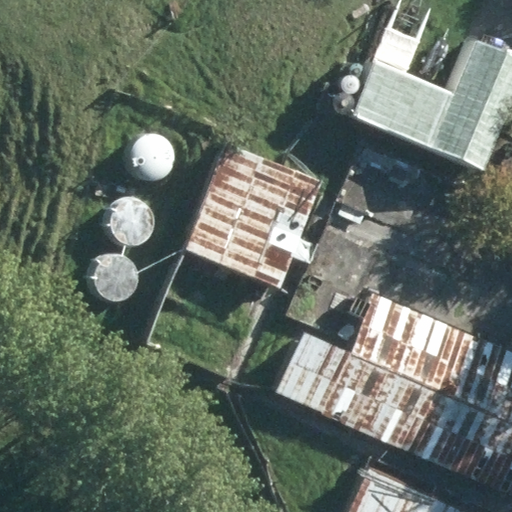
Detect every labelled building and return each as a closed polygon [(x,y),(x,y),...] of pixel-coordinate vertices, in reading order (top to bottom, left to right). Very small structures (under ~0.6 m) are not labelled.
[(338,119),(481,174),(511,92),(511,57),(465,39),(446,89),(362,57),(338,119)] [(126,310),(180,139),(135,125),(81,296),(126,310)] [(177,252),(278,294),(325,180),(224,138),(177,252)] [(443,321),(368,290),(344,347),(295,326),(266,397),(511,499),(511,349),(511,347),(511,334),(448,308),(443,321)] [(343,511),(472,511),(363,465),(343,511)]
